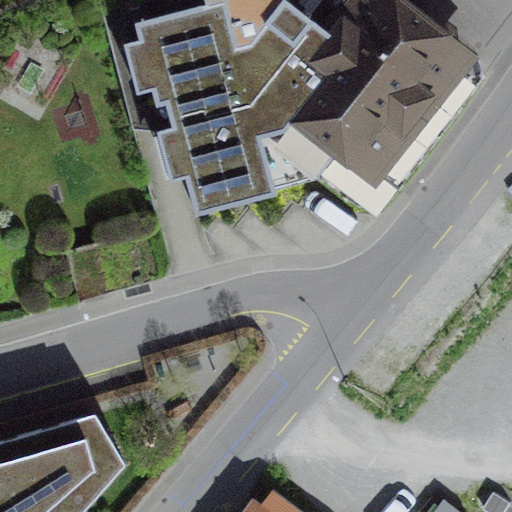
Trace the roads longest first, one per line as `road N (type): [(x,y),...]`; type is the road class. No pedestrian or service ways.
road 1 (residential): [(348,318),(306,303),(233,304),(0,372)]
road 2 (tertiary): [(511,114),(348,318)]
road 3 (tertiary): [(348,318),(185,511)]
